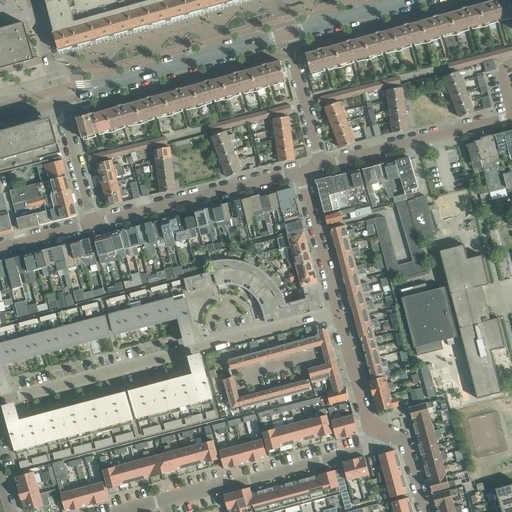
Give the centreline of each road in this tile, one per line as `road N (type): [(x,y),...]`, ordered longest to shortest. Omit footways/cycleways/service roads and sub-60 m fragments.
road 1 (residential): [(0,401),(338,312)]
road 2 (tertiary): [(59,96),(287,33)]
road 3 (residential): [(166,499),(371,446),(373,427)]
road 4 (residential): [(300,170),(92,224)]
road 5 (residential): [(511,116),(320,165)]
road 6 (residential): [(338,312),(300,170)]
road 7 (residential): [(320,165),(287,33)]
road 8 (residential): [(92,224),(59,96)]
road 9 (tertiary): [(287,33),(407,0)]
